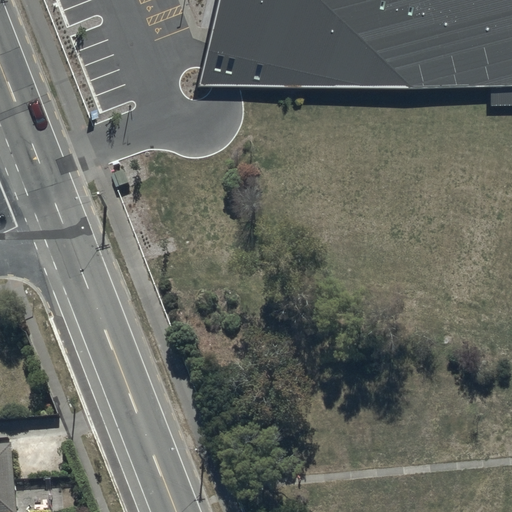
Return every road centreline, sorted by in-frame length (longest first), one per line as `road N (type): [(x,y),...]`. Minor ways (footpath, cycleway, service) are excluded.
road 1 (secondary): [(55,208),(174,511)]
road 2 (secondary): [(0,62),(55,208)]
